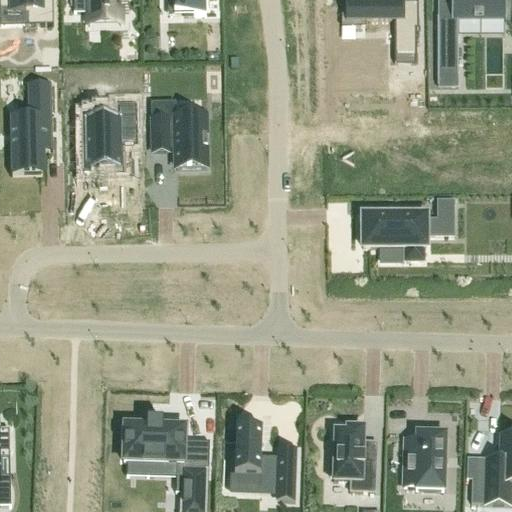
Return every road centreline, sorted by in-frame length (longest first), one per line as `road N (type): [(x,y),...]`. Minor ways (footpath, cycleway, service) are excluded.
road 1 (residential): [(11,325),(24,254),(278,251)]
road 2 (residential): [(11,325),(278,337)]
road 3 (residential): [(278,251),(277,91),(266,0)]
road 4 (residential): [(278,337),(511,345)]
